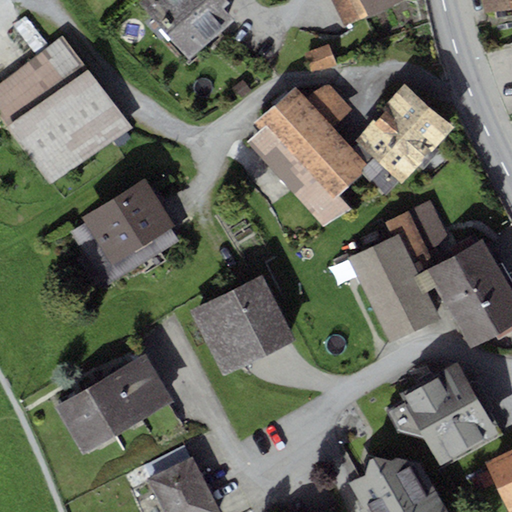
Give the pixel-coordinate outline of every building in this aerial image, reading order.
[(142,0),(140,2),(190,59),(235,20),(224,7),(230,2),(227,0),(142,0)] [(331,0),(345,27),(398,0),(331,0)] [(511,0),(481,0),(484,13),(511,7),(511,0)] [(62,37),(0,84),(0,116),(52,186),(130,127),(62,37)] [(328,44),(304,53),(312,73),(336,64),(328,44)] [(252,90),(243,79),(232,88),(240,99),(252,90)] [(307,97),(296,85),(254,122),(260,130),(248,140),(324,227),(349,205),(338,194),(368,168),(332,128),(352,110),(326,81),(307,97)] [(383,111),(356,140),(401,183),(453,128),(405,83),(381,108),(383,111)] [(146,178),(81,218),(110,265),(175,225),(146,178)] [(393,235),(349,257),(392,342),(442,317),(414,262),(453,242),(432,200),(387,222),(393,235)] [(511,290),(483,239),(428,270),(472,348),(511,325),(511,290)] [(263,275),(190,311),(223,377),(296,340),(263,275)] [(146,354),(56,406),(83,454),(174,401),(146,354)] [(457,362),(401,395),(442,466),(499,433),(457,362)] [(511,450),(486,462),(510,511),(511,510),(511,450)] [(366,474),(349,482),(364,511),(448,511),(421,461),(398,456),(392,459),(376,454),(370,457),(366,474)] [(221,511),(193,455),(148,478),(164,511),(221,511)]
